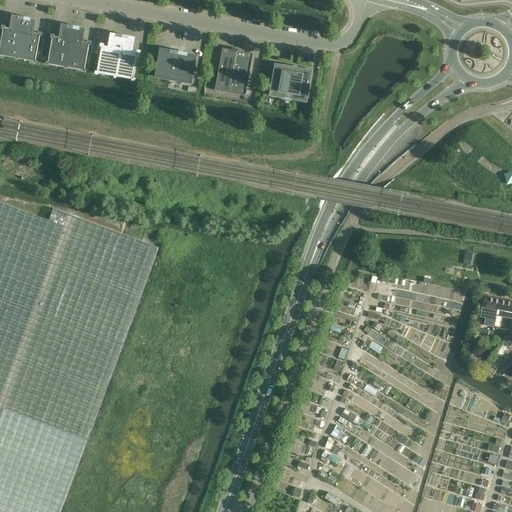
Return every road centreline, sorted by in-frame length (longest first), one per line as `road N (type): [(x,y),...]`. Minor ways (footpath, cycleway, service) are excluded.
road 1 (unclassified): [(366,0),(354,34),(336,48),(72,0)]
road 2 (tertiary): [(223,511),(322,237)]
road 3 (track): [(299,511),(373,285)]
road 4 (tertiary): [(455,66),(349,174),(322,237)]
road 5 (tertiary): [(322,237),(395,138),(465,78)]
